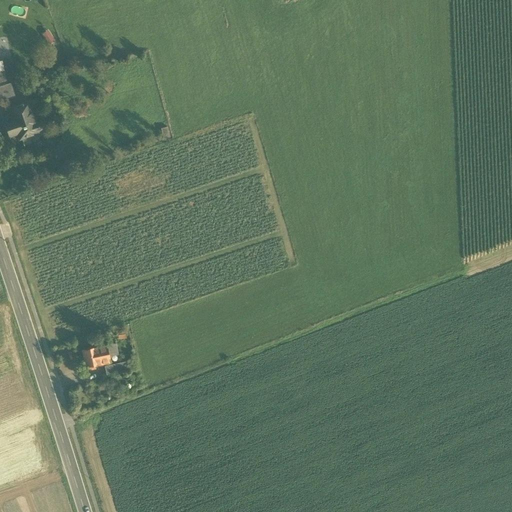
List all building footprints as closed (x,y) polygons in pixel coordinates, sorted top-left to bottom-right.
[(0,86),(0,100),(15,96),(11,83),(0,86)] [(39,131),(40,131),(42,130),(43,128),(43,127),(43,125),(42,124),(41,123),(39,122),(37,122),(36,123),(29,102),(9,109),(14,121),(5,124),(10,136),(18,134),(20,139),(39,133),(39,131)] [(82,350),(86,367),(110,362),(106,345),(97,347),(97,346),(82,350)] [(127,361),(129,369),(136,368),(135,360),(127,361)] [(106,366),(107,374),(129,369),(127,361),(106,366)]
